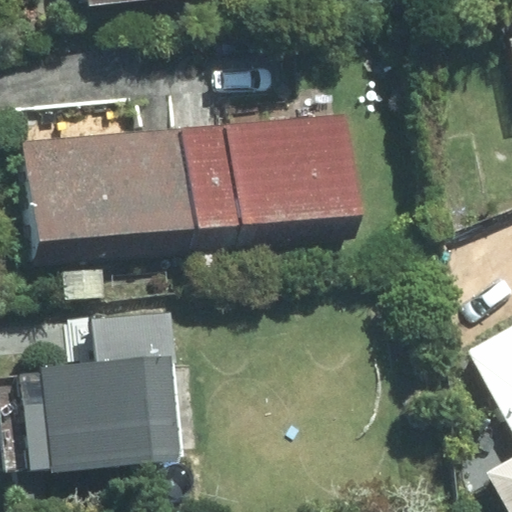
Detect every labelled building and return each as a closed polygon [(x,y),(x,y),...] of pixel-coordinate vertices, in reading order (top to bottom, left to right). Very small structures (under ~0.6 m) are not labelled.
[(207,0),(210,16),(237,13),(235,0),(207,0)] [(172,129),(183,255),(345,240),(334,115),(172,129)] [(19,268),(183,255),(172,129),(8,144),(19,268)] [(59,298),(100,296),(98,267),(57,270),(59,298)] [(14,511),(41,511),(38,471),(169,457),(159,364),(168,364),(162,317),(84,324),(89,371),(11,379),(20,472),(11,474),(14,511)] [(224,409),(224,396),(223,391),(221,387),(218,383),(215,379),(210,376),(206,373),(201,372),(196,371),(191,371),(186,372),(181,374),(177,376),(173,380),(170,383),(167,388),(165,393),(164,398),(164,403),(165,408),(166,412),(168,417),(171,421),(175,425),(179,428),(184,430),(189,431),(194,431),(199,431),(204,430),(208,428),(213,425),(216,422),(219,418),(222,414),(224,409)] [(511,511),(511,403),(497,413),(511,438),(511,462),(484,479),(502,511),(511,511)]
